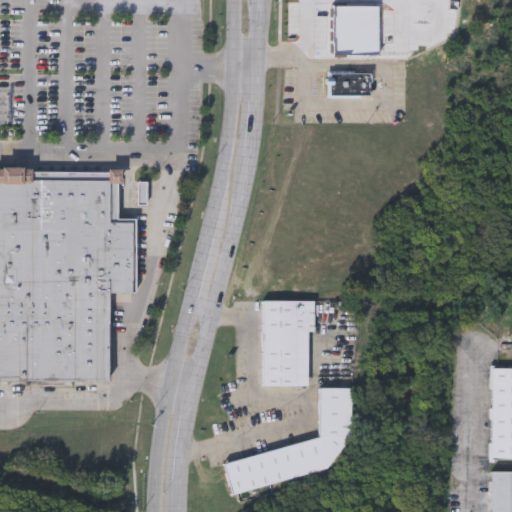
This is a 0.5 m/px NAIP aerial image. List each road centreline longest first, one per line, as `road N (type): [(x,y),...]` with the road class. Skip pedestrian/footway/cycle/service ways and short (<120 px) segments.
road 1 (secondary): [(177,511),(179,447),(251,138),(255,0)]
road 2 (secondary): [(235,0),(232,133),(168,400),(155,511)]
